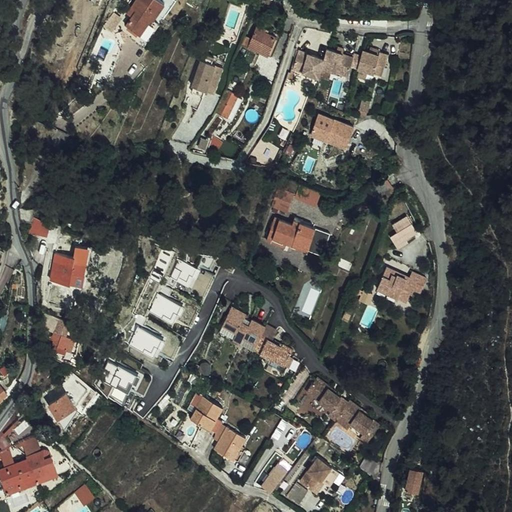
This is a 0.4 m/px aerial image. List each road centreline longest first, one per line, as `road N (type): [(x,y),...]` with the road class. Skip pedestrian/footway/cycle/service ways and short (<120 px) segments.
road 1 (unclassified): [(433,0),(409,139),(444,253),(442,302),(382,511)]
road 2 (residential): [(21,0),(6,141),(33,363),(0,428)]
